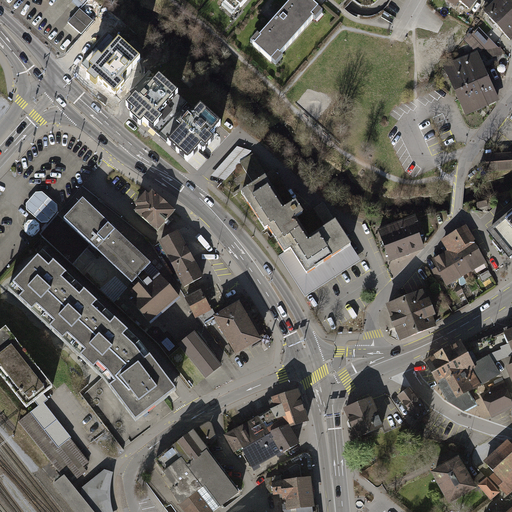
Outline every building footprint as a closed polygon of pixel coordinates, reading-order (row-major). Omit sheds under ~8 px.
[(76,0),(73,0),(71,2),(78,9),(82,5),(76,0)] [(212,0),(231,18),(248,0),(212,0)] [(313,0),(291,0),(249,43),(269,63),(323,10),(313,0)] [(478,0),(446,0),(457,8),(459,4),(470,11),(478,0)] [(497,0),(493,4),(511,24),(511,7),(505,0),(497,0)] [(483,13),(510,42),(511,40),(511,24),(493,4),(483,13)] [(79,9),(67,23),(81,35),(93,21),(79,9)] [(136,37),(127,48),(138,58),(148,47),(136,37)] [(100,91),(118,106),(130,93),(126,89),(145,67),(120,45),(107,59),(96,49),(78,69),(89,79),(84,85),(96,96),(100,91)] [(486,48),(478,53),(485,64),(492,59),(486,48)] [(477,55),(458,62),(469,88),(488,80),(477,55)] [(458,62),(443,69),(454,95),(469,88),(458,62)] [(135,113),(132,117),(140,124),(144,120),(157,133),(181,107),(187,102),(159,77),(147,90),(144,88),(127,106),(135,113)] [(498,104),(488,80),(469,88),(479,112),(498,104)] [(479,112),(469,88),(454,95),(464,118),(479,112)] [(181,107),(157,133),(186,159),(198,145),(201,149),(211,137),(207,133),(218,120),(199,103),(189,114),(181,107)] [(510,154),(487,155),(488,169),(511,168),(510,154)] [(266,179),(240,196),(279,257),(289,250),(305,276),(349,248),(333,223),(307,239),(296,222),(304,217),(295,203),(285,209),(266,179)] [(36,193),(25,204),(26,210),(40,222),(49,223),(57,214),(57,205),(42,193),(36,193)] [(136,211),(133,214),(154,232),(173,211),(153,193),(148,199),(144,196),(133,208),(136,211)] [(80,201),(61,221),(90,248),(92,250),(94,252),(130,286),(135,280),(142,274),(149,266),(80,201)] [(511,260),(511,217),(490,237),(510,261),(511,260)] [(32,236),(40,230),(33,221),(25,227),(32,236)] [(415,223),(379,235),(387,261),(423,249),(415,223)] [(464,277),(486,264),(464,227),(442,241),(447,250),(464,277)] [(180,233),(159,244),(184,289),(204,278),(180,233)] [(359,264),(349,248),(305,276),(289,250),(279,257),(305,298),(359,264)] [(448,287),(464,277),(447,250),(431,260),(448,287)] [(43,254),(8,291),(42,321),(76,284),(43,254)] [(159,274),(149,266),(142,274),(152,283),(154,284),(159,279),(158,278),(157,277),(159,274)] [(142,274),(135,280),(137,282),(139,284),(145,292),(154,284),(152,283),(142,274)] [(126,289),(113,277),(100,291),(113,303),(126,289)] [(139,284),(125,297),(150,325),(178,301),(159,279),(154,284),(145,292),(139,284)] [(42,321),(72,350),(108,313),(76,284),(42,321)] [(184,295),(195,318),(211,311),(200,288),(184,295)] [(437,323),(424,291),(389,306),(402,338),(437,323)] [(239,304),(215,319),(235,353),(259,339),(239,304)] [(140,345),(108,313),(72,350),(105,381),(140,345)] [(0,332),(0,374),(26,408),(35,401),(43,394),(53,387),(6,328),(0,332)] [(470,347),(479,364),(477,364),(475,365),(472,367),(482,384),(500,374),(494,362),(511,355),(511,351),(504,333),(480,342),(470,347)] [(180,346),(194,363),(208,351),(194,334),(180,346)] [(475,365),(463,343),(427,362),(440,385),(472,367),(475,365)] [(137,423),(164,402),(170,398),(178,392),(144,350),(140,345),(105,381),(106,384),(137,423)] [(208,351),(194,363),(206,377),(220,365),(208,351)] [(482,384),(472,367),(440,385),(450,402),(466,411),(476,405),(470,391),(482,384)] [(511,409),(511,404),(503,385),(480,395),(492,419),(511,409)] [(397,397),(405,409),(418,400),(410,388),(397,397)] [(279,407),(281,413),(286,427),(287,432),(308,425),(302,406),(297,392),(277,398),(279,407)] [(38,406),(19,422),(61,474),(69,485),(87,471),(84,466),(89,462),(42,403),(47,399),(43,394),(35,401),(38,406)] [(382,428),(371,400),(345,410),(356,438),(382,428)] [(418,400),(405,409),(414,422),(427,414),(418,400)] [(112,436),(87,403),(77,411),(81,416),(78,418),(94,440),(104,433),(108,439),(112,436)] [(279,407),(258,419),(268,435),(286,427),(281,413),(279,407)] [(254,446),(240,454),(251,473),(280,456),(268,435),(258,419),(243,427),(254,446)] [(183,511),(215,511),(238,494),(202,446),(214,437),(210,424),(190,432),(154,460),(164,472),(161,474),(173,490),(168,493),(183,511)] [(254,446),(243,427),(225,437),(235,456),(240,454),(254,446)] [(286,427),(268,435),(280,456),(298,445),(287,432),(286,427)] [(511,491),(511,445),(510,443),(478,470),(504,499),(511,491)] [(474,486),(458,458),(428,475),(444,503),(474,486)] [(316,511),(317,507),(312,507),(310,481),(301,482),(299,468),(295,466),(283,472),(283,477),(265,479),(267,495),(272,494),(272,497),(281,496),(282,511),(316,511)] [(105,469),(81,488),(80,498),(91,511),(112,511),(109,501),(109,484),(113,472),(105,469)] [(91,511),(69,485),(61,474),(52,483),(75,511),(91,511)]
